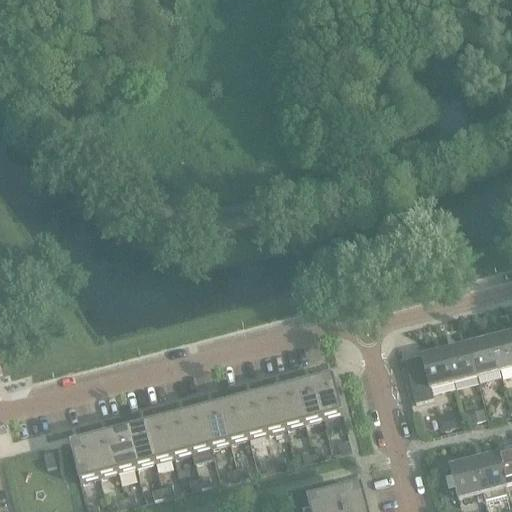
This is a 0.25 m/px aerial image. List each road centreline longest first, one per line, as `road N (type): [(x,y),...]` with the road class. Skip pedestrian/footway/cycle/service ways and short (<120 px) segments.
road 1 (residential): [(365,325),(0,414)]
road 2 (unclassified): [(412,511),(365,325)]
road 3 (residential): [(511,288),(365,325)]
